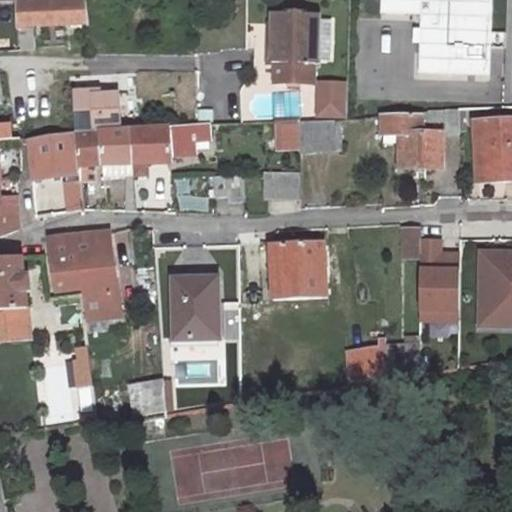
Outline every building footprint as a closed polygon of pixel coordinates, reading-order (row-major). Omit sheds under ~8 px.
[(86,0),(16,0),(17,24),(88,20),(86,0)] [(383,0),(382,21),(415,22),(414,80),(492,83),(495,77),(498,0),(383,0)] [(275,64),(274,82),(312,85),(313,66),(316,66),(316,61),(330,61),(332,21),(318,21),(318,16),(273,14),(273,25),(272,48),(266,48),(266,63),(275,64)] [(33,31),(18,31),(18,51),(34,51),(33,31)] [(351,81),(320,82),(318,121),(349,119),(351,81)] [(72,92),(76,132),(99,130),(119,129),(117,93),(96,93),(96,90),(72,92)] [(458,112),(381,115),(381,135),(400,135),(401,169),(442,169),(441,133),(421,134),(421,122),(445,122),(446,134),(459,133),(458,112)] [(318,121),(299,122),(299,149),(299,152),(334,150),(333,121),(318,121)] [(299,122),(275,122),(276,150),(299,149),(299,122)] [(511,122),(475,124),(478,178),(511,175),(511,122)] [(209,124),(129,128),(132,165),(148,164),(171,164),(171,154),(194,154),(193,140),(210,140),(209,124)] [(0,141),(19,140),(18,126),(0,127),(0,141)] [(119,129),(99,130),(103,165),(104,175),(126,175),(126,211),(137,212),(133,175),(132,165),(129,128),(119,129)] [(76,132),(74,132),(79,173),(80,182),(95,181),(95,166),(103,165),(99,130),(76,132)] [(74,132),(28,138),(32,180),(79,173),(74,132)] [(148,164),(132,165),(133,175),(148,175),(148,164)] [(299,172),(264,174),(264,199),(300,199),(299,172)] [(16,173),(4,173),(5,182),(17,181),(16,173)] [(242,174),(212,176),(214,197),(227,197),(227,202),(243,203),(242,174)] [(80,182),(66,184),(70,212),(84,211),(80,182)] [(0,205),(0,235),(21,229),(19,208),(13,207),(6,205),(0,205)] [(421,229),(404,230),(404,256),(420,257),(421,229)] [(108,231),(47,238),(50,256),(55,291),(83,288),(87,321),(107,318),(109,328),(127,325),(125,312),(122,313),(108,231)] [(324,244),(271,246),(272,270),(281,270),(282,298),(327,296),(324,244)] [(481,330),(511,329),(511,248),(481,249),(481,330)] [(22,258),(0,259),(0,342),(31,339),(25,291),(29,291),(28,276),(23,276),(22,258)] [(281,270),(272,270),(273,298),(282,298),(281,270)] [(216,279),(174,280),(174,339),(218,339),(216,279)] [(107,318),(87,321),(88,331),(109,328),(107,318)] [(429,326),(430,336),(462,333),(461,323),(429,326)] [(386,336),(378,336),(379,348),(348,352),(350,382),(388,376),(387,353),(387,344),(386,336)] [(420,343),(387,344),(387,353),(420,350),(420,343)] [(80,387),(96,386),(93,348),(77,349),(80,387)] [(420,350),(387,353),(388,376),(420,371),(420,350)] [(170,380),(163,381),(165,412),(173,411),(170,380)] [(163,381),(130,385),(132,397),(122,399),(125,418),(165,412),(163,381)]
